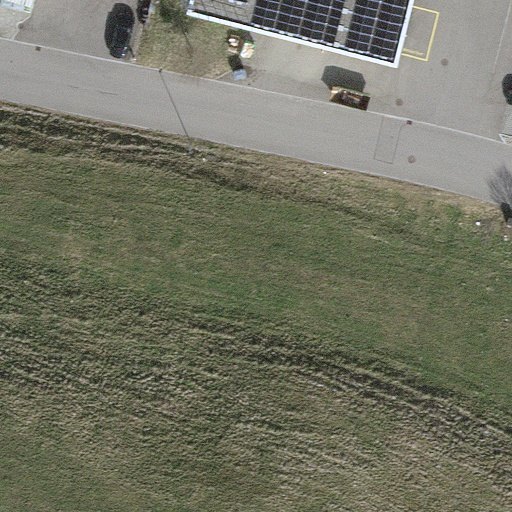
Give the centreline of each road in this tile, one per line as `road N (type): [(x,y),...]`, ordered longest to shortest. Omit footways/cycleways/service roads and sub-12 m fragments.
road 1 (residential): [(0,72),(511,179)]
road 2 (unknown): [(443,0),(404,154)]
